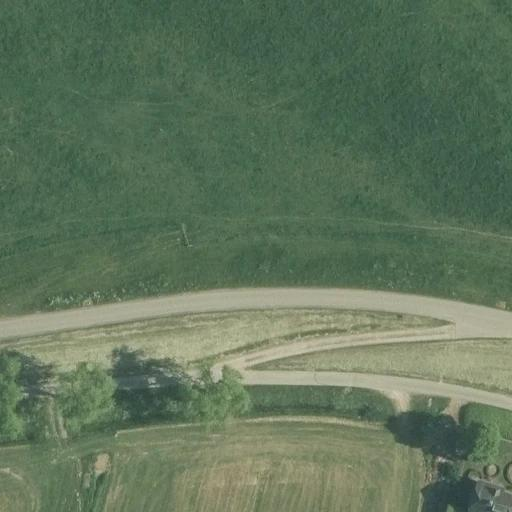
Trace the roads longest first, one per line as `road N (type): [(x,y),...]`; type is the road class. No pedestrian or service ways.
road 1 (tertiary): [(511,335),(331,305),(0,329)]
road 2 (unclassified): [(511,397),(430,380),(170,390),(0,409)]
